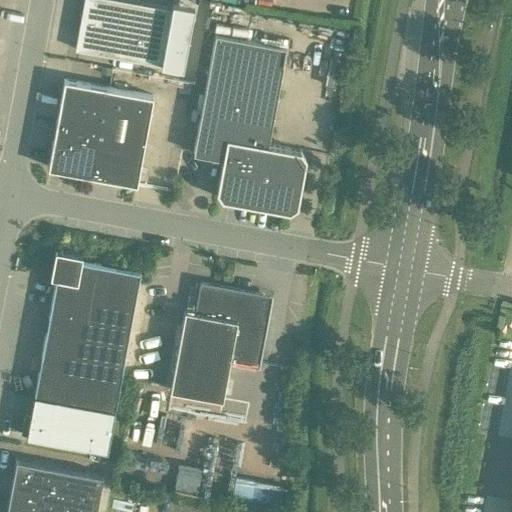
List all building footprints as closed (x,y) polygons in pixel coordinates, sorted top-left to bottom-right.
[(161,64),(171,8),(127,0),(82,0),(74,48),(161,64)] [(245,33),(246,26),(217,23),(216,30),(245,33)] [(215,32),(192,151),(222,157),(216,190),(221,198),(289,210),(296,205),(305,157),(300,149),(267,143),(285,45),(215,32)] [(100,130),(108,86),(63,78),(55,122),(100,130)] [(108,86),(100,130),(91,174),(135,182),(151,94),(108,86)] [(91,174),(100,130),(55,122),(47,166),(91,174)] [(300,147),(303,134),(274,130),(272,142),(300,147)] [(55,277),(36,388),(115,402),(139,270),(80,260),(81,254),(54,249),(49,276),(55,277)] [(183,307),(165,407),(243,421),(247,402),(221,397),(228,358),(256,363),(268,301),(262,293),(200,281),(195,309),(183,307)] [(115,402),(36,388),(30,419),(25,418),(22,433),(107,449),(115,402)] [(16,458),(9,501),(70,511),(96,511),(103,473),(16,458)] [(175,463),(171,484),(195,489),(199,468),(175,463)] [(280,499),(282,480),(233,476),(231,495),(280,499)] [(70,511),(9,501),(6,511),(70,511)]
